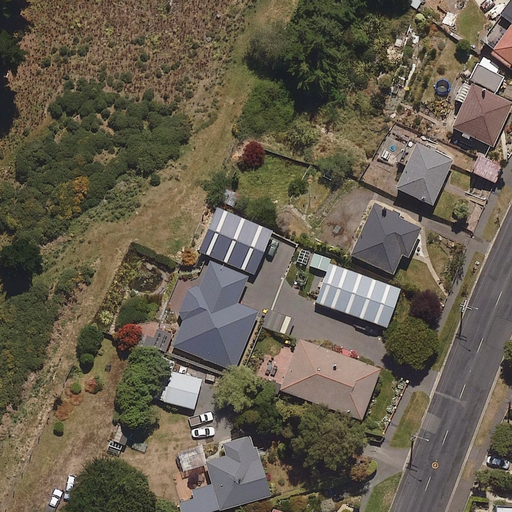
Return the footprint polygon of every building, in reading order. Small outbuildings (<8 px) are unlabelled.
[(511,30),(493,56),(511,69),(511,30)] [(478,63),(470,79),(497,93),(505,79),(497,74),(500,70),(484,56),(480,64),(478,63)] [(511,107),(511,106),(472,88),(452,133),(492,151),(511,107)] [(456,163),(418,146),(397,192),(435,209),(456,163)] [(503,166),(479,155),(471,173),(496,183),(503,166)] [(234,207),(240,193),(226,187),(220,201),(234,207)] [(217,207),(198,251),(256,276),(274,230),(217,207)] [(425,231),(376,208),(352,258),(394,278),(403,259),(410,263),(425,231)] [(329,265),(331,261),(300,250),(296,262),(326,273),(329,265)] [(182,320),(171,347),(235,372),(259,310),(238,302),(249,276),(210,261),(200,286),(196,285),(186,290),(179,310),(182,320)] [(402,292),(332,265),(317,303),(387,330),(402,292)] [(294,320),(268,309),(261,326),(287,338),(294,320)] [(174,334),(157,328),(153,338),(147,336),(144,344),(167,353),(174,334)] [(382,373),(301,341),(280,393),(362,425),(382,373)] [(196,412),(204,382),(160,370),(152,400),(196,412)] [(143,452),(141,434),(125,436),(128,454),(143,452)] [(181,511),(217,511),(271,498),(259,450),(255,451),(252,440),(223,447),(226,459),(205,464),(211,488),(192,493),(195,502),(180,506),(181,511)]
